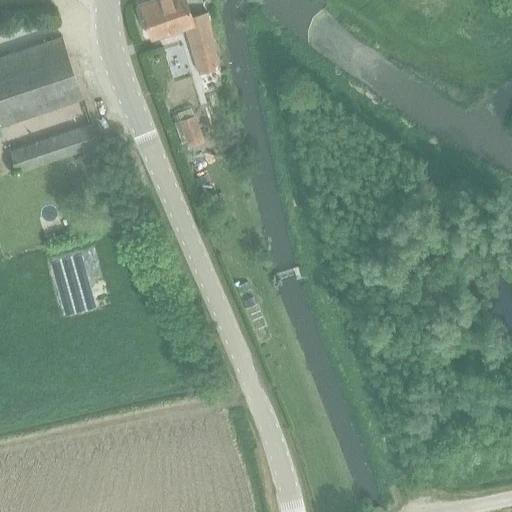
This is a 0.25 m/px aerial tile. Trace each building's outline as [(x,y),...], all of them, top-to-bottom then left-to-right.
[(151,39),(170,32),(185,27),(199,73),(221,67),(208,10),(191,15),(185,0),(146,0),(139,2),(151,39)] [(0,56),(0,124),(83,97),(62,36),(0,56)] [(205,140),(195,114),(179,120),(187,146),(205,140)] [(17,172),(80,150),(99,144),(92,123),(10,151),(17,172)] [(205,192),(213,190),(209,176),(201,178),(205,192)] [(77,225),(66,229),(69,237),(80,233),(77,225)] [(41,239),(45,250),(65,244),(61,233),(41,239)]
